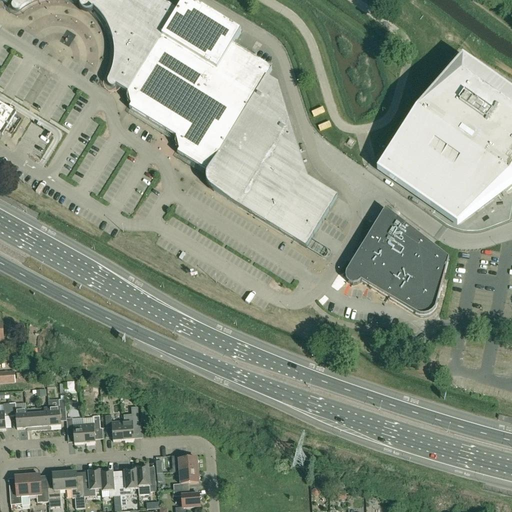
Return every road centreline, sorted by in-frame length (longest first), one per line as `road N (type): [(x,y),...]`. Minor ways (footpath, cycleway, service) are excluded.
road 1 (primary): [(511,440),(275,363),(178,322),(0,224)]
road 2 (primary): [(0,263),(260,386),(511,467)]
road 3 (track): [(284,0),(317,32),(349,121),(378,113),(405,68)]
road 4 (residential): [(215,511),(206,450),(64,459)]
